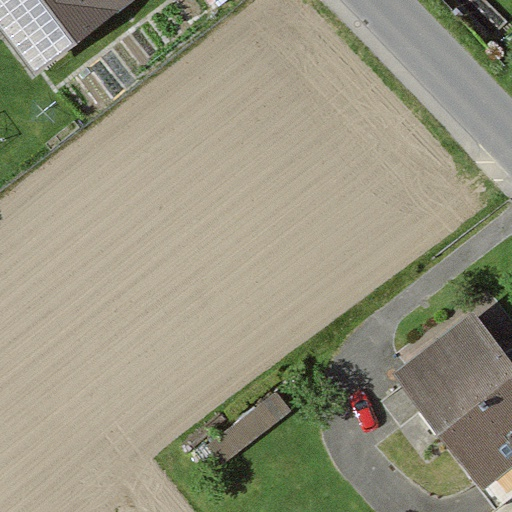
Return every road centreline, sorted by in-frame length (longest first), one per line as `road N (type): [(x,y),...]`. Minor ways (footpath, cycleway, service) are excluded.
road 1 (unknown): [(511,205),(251,410)]
road 2 (unclassified): [(377,0),(511,140)]
